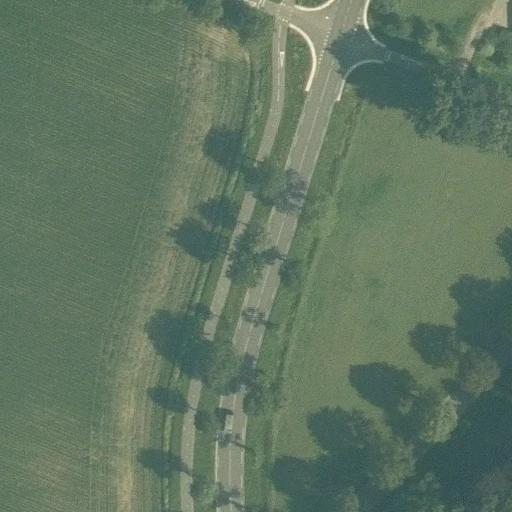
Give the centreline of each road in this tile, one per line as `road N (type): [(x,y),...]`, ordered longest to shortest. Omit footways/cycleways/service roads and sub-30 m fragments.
road 1 (secondary): [(232,511),(243,342),(339,33)]
road 2 (unclassified): [(351,511),(511,351)]
road 3 (unclassified): [(511,99),(339,33)]
